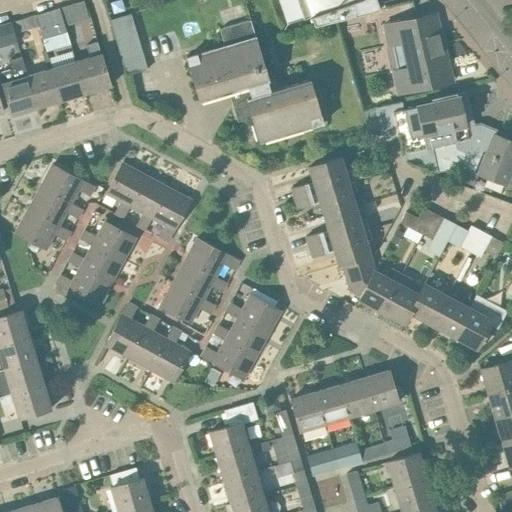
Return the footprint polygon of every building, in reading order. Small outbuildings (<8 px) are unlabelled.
[(314,24),(350,15),(379,8),(375,0),(278,0),(287,24),(311,16),(314,24)] [(62,18),(78,13),(75,3),(59,8),(62,18)] [(59,8),(35,15),(42,39),(66,32),(62,18),(59,8)] [(131,13),(109,20),(126,75),(147,69),(131,13)] [(384,27),(389,47),(399,44),(405,67),(392,70),(398,95),(418,90),(437,85),(434,71),(449,67),(441,34),(437,34),(432,14),(384,27)] [(30,28),(26,17),(11,22),(14,32),(30,28)] [(219,29),(224,45),(186,57),(199,100),(228,91),(237,121),(252,117),(260,142),(323,122),(310,80),(281,88),(273,76),(266,78),(249,21),(219,29)] [(84,93),(110,86),(97,42),(86,45),(89,57),(75,61),(84,93)] [(0,72),(0,75),(6,96),(12,115),(36,108),(27,75),(21,56),(8,60),(11,70),(0,72)] [(51,68),(60,101),(84,93),(75,61),(51,68)] [(51,68),(27,75),(36,108),(60,101),(51,68)] [(400,135),(401,141),(410,139),(466,127),(459,97),(457,97),(456,92),(430,98),(431,103),(396,110),(394,103),(376,107),(383,139),(400,135)] [(466,127),(410,139),(401,141),(405,159),(437,172),(461,166),(464,168),(459,176),(471,182),(475,172),(478,173),(495,134),(496,130),(480,124),(479,124),(466,127)] [(478,173),(504,184),(511,165),(511,140),(495,134),(478,173)] [(375,270),(340,157),(308,167),(338,265),(342,264),(350,291),(360,296),(375,270)] [(105,193),(120,201),(114,213),(123,218),(129,206),(128,206),(145,175),(122,162),(105,193)] [(39,187),(70,203),(78,190),(89,196),(94,187),(51,164),(39,187)] [(136,225),(144,229),(145,230),(151,218),(167,187),(145,175),(128,206),(129,206),(142,213),(136,225)] [(307,183),(299,185),(302,196),(310,193),(307,183)] [(302,196),(299,185),(291,188),(294,198),(302,196)] [(58,226),(58,225),(66,212),(77,218),(82,209),(70,203),(39,187),(27,209),(58,226)] [(167,187),(151,218),(164,225),(158,237),(167,242),(190,199),(167,187)] [(305,206),(313,204),(310,193),(302,196),(305,206)] [(294,198),(297,209),(305,206),(302,196),(294,198)] [(400,222),(422,234),(433,213),(423,207),(418,218),(406,211),(400,222)] [(46,249),(54,234),(65,240),(70,231),(58,225),(58,226),(27,209),(15,232),(46,249)] [(447,240),(449,235),(450,235),(456,224),(433,213),(422,234),(432,239),(435,234),(447,240)] [(92,244),(123,260),(135,238),(104,221),(96,236),(84,230),(79,238),(91,245),(92,244)] [(447,240),(469,252),(481,231),(470,225),(468,231),(456,224),(450,235),(449,235),(447,240)] [(322,231),(313,234),(316,244),(325,241),(322,231)] [(480,257),(490,237),(491,236),(481,231),(469,252),(480,257)] [(316,244),(313,234),(305,236),(308,246),(316,244)] [(234,270),(239,261),(196,238),(184,260),(215,277),(222,263),(234,270)] [(325,241),(316,244),(319,254),(328,252),(325,241)] [(80,266),(110,283),(123,260),(92,244),(91,245),(84,258),(72,252),(67,260),(79,267),(80,266)] [(319,254),(316,244),(308,246),(311,257),(319,254)] [(202,300),(203,299),(210,285),(222,292),(227,283),(215,277),(184,260),(171,283),(202,300)] [(98,306),(110,283),(80,266),(79,267),(72,280),(60,274),(55,283),(57,284),(53,291),(66,298),(70,291),(98,306)] [(360,296),(358,300),(381,312),(401,273),(391,267),(386,276),(375,270),(360,296)] [(409,314),(409,313),(419,294),(418,294),(409,288),(413,279),(401,273),(381,312),(404,324),(409,314)] [(202,300),(171,283),(159,306),(190,322),(198,308),(210,314),(214,305),(203,299),(202,300)] [(410,313),(431,325),(447,295),(424,283),(418,294),(419,294),(409,313),(409,314),(410,313)] [(447,295),(431,325),(453,337),(469,307),(457,301),(462,293),(452,287),(447,296),(447,295)] [(242,309),(230,302),(225,311),(237,317),(237,316),(268,333),(280,311),(250,294),(242,309)] [(469,307),(453,337),(476,349),(489,325),(497,329),(507,311),(476,294),(469,307)] [(105,345),(128,357),(144,327),(144,326),(130,319),(137,307),(128,302),(105,345)] [(21,310),(0,316),(0,343),(28,335),(21,310)] [(128,357),(150,370),(167,339),(166,338),(152,331),(159,319),(150,315),(144,326),(144,327),(128,357)] [(225,339),(255,356),(268,333),(237,316),(237,317),(229,331),(218,324),(213,333),(225,339)] [(173,382),(189,351),(174,343),(181,331),(172,327),(166,338),(167,339),(150,370),(173,382)] [(0,343),(0,356),(4,369),(36,359),(28,335),(0,343)] [(243,378),(255,356),(225,339),(217,353),(205,346),(201,355),(243,378)] [(43,383),(36,359),(4,369),(11,393),(43,383)] [(480,368),(487,392),(511,384),(511,364),(510,359),(480,368)] [(373,409),(398,402),(389,370),(364,377),(373,409)] [(339,384),(349,416),(373,409),(364,377),(339,384)] [(11,394),(0,396),(0,402),(1,407),(14,403),(18,418),(51,408),(43,383),(11,393),(11,394)] [(349,416),(339,384),(315,391),(325,423),(349,416)] [(511,384),(487,392),(494,416),(511,411),(511,384)] [(315,391),(290,399),(300,431),(325,423),(315,391)] [(278,397),(265,400),(269,413),(282,409),(278,397)] [(209,431),(216,456),(248,447),(241,423),(256,418),(252,402),(224,410),(229,425),(209,431)] [(281,437),(293,434),(285,410),(274,414),(281,437)] [(511,411),(494,416),(501,441),(511,437),(511,411)] [(288,461),(300,458),(293,434),(281,437),(288,461)] [(408,436),(383,443),(386,454),(411,446),(408,436)] [(511,465),(511,437),(501,441),(508,467),(511,465)] [(383,443),(359,450),(362,461),(386,454),(383,443)] [(216,456),(223,480),(255,471),(248,447),(216,456)] [(335,457),(338,468),(362,461),(359,450),(335,457)] [(426,477),(418,452),(386,462),(394,486),(426,477)] [(308,459),(313,475),(338,468),(335,457),(320,461),(319,456),(308,459)] [(307,482),(300,458),(288,461),(295,485),(307,482)] [(136,467),(109,475),(112,486),(110,487),(118,511),(150,502),(142,477),(139,478),(136,467)] [(255,471),(223,480),(231,505),(262,495),(255,471)] [(346,474),(354,498),(365,495),(357,471),(346,474)] [(433,501),(426,477),(394,486),(401,511),(433,501)] [(302,510),(314,506),(307,482),(295,485),(302,510)] [(75,485),(63,489),(66,500),(69,511),(83,511),(78,496),(75,485)] [(267,511),(262,495),(231,505),(232,511),(267,511)] [(357,511),(369,511),(365,495),(354,498),(357,511)] [(34,511),(61,511),(57,497),(32,504),(34,511)] [(401,511),(436,511),(433,501),(401,511)] [(152,511),(150,502),(118,511),(117,511),(152,511)]
